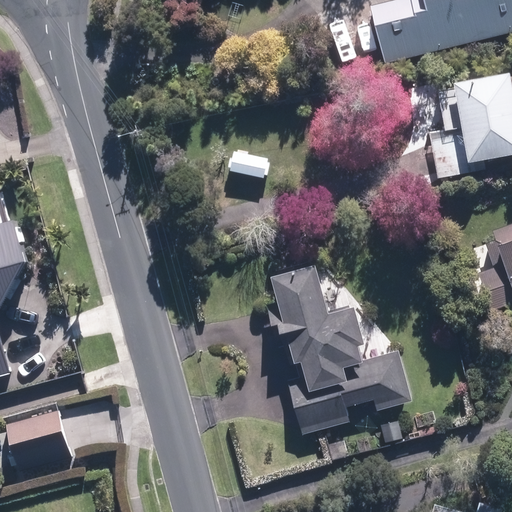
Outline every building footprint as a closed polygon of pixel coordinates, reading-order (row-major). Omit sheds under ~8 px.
[(390,63),(511,32),(511,0),(396,0),(375,5),(390,63)] [(444,177),(498,167),(497,161),(511,157),(511,74),(464,84),(464,88),(446,91),(454,136),(436,139),(444,177)] [(511,222),(499,227),(502,238),(490,242),(499,267),(485,271),(498,310),(511,306),(511,222)] [(22,247),(0,253),(0,345),(46,333),(22,247)] [(307,435),(355,421),(352,408),(380,399),(383,410),(419,401),(405,350),(373,359),(369,346),(376,344),(366,306),(356,309),(355,304),(339,308),(327,264),(281,277),(287,299),(273,303),(285,345),(291,344),(294,351),(298,350),(306,376),(292,381),(307,435)] [(64,409),(11,424),(25,471),(77,456),(64,409)] [(408,438),(402,420),(378,427),(383,445),(408,438)]
